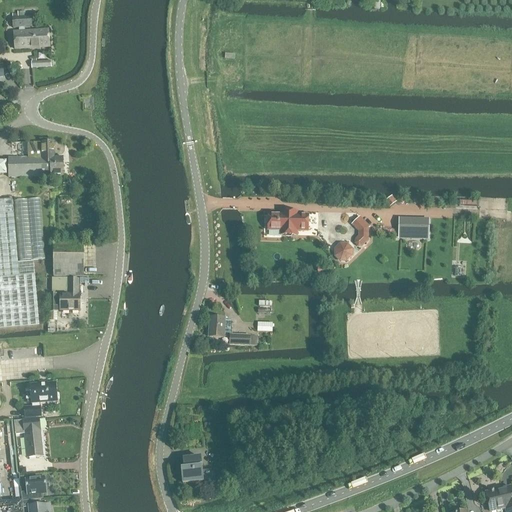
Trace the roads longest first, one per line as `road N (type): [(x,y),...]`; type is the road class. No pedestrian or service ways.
road 1 (unclassified): [(86,511),(83,449),(123,246),(118,195),(99,143),(38,123),(32,109),(86,77),(97,0)]
road 2 (unclassified): [(172,511),(161,440),(204,280),(178,75),(184,0)]
road 3 (tertiary): [(290,511),(511,420)]
road 4 (residential): [(368,511),(511,442)]
